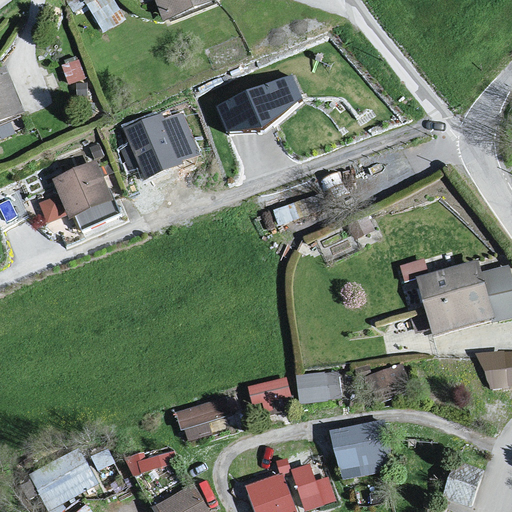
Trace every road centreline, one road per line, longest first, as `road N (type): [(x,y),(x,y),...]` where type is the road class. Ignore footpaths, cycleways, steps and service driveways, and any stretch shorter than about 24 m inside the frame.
road 1 (track): [(508,461),(416,415),(344,420),(240,446),(220,474),(229,511)]
road 2 (residential): [(344,0),(458,141)]
